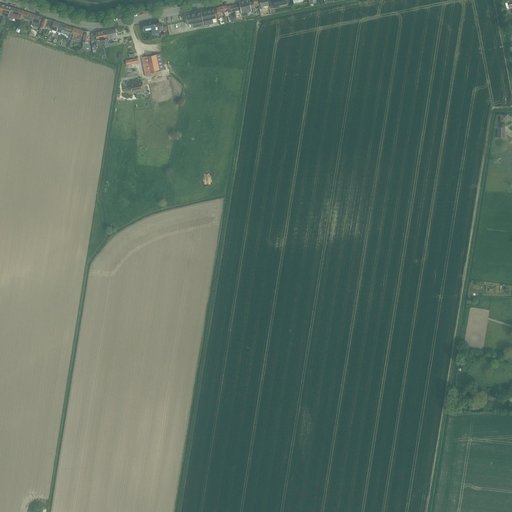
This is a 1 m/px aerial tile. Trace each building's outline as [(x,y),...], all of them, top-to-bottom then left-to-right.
[(251,10),(251,8),(249,2),(248,0),(247,0),(240,2),(243,16),(248,15),(247,11),(251,10)] [(251,8),(255,8),(254,6),(259,5),(257,0),(252,0),(253,1),(249,2),(251,8)] [(259,0),(261,6),(262,10),(269,8),(269,5),(267,0),(259,0)] [(6,6),(3,15),(8,17),(9,16),(12,7),(6,6)] [(12,7),(9,16),(8,19),(12,20),(13,17),(20,20),(21,17),(23,11),(12,7)] [(217,20),(215,9),(201,12),(201,11),(199,12),(187,14),(186,14),(188,25),(194,24),(195,29),(213,25),(212,22),(212,21),(217,20)] [(21,17),(32,21),(34,14),(23,11),(21,17)] [(31,24),(32,24),(38,27),(42,17),(34,14),(32,21),(32,23),(31,24)] [(45,28),(47,29),(49,30),(50,30),(51,27),(52,27),(54,21),(48,19),(45,28)] [(159,24),(158,20),(143,23),(144,29),(151,27),(152,34),(160,32),(160,31),(163,30),(162,24),(159,24)] [(50,30),(50,31),(52,32),(53,32),(52,36),(54,37),(56,33),(56,31),(57,28),(59,24),(59,23),(54,21),(52,27),(51,27),(50,30)] [(54,37),(54,39),(56,39),(57,38),(58,34),(59,32),(61,32),(62,29),(65,30),(67,25),(59,23),(59,24),(57,28),(56,31),(56,33),(54,37)] [(62,29),(61,32),(63,33),(67,34),(70,35),(70,37),(71,38),(72,38),(74,34),(72,33),(74,28),(73,28),(67,25),(65,30),(62,29)] [(74,28),(72,33),(74,34),(72,38),(80,41),(81,41),(84,31),(74,28)] [(116,29),(106,30),(108,40),(108,41),(109,43),(110,46),(110,47),(115,45),(117,45),(117,43),(117,42),(115,42),(114,42),(114,41),(113,40),(113,36),(117,35),(116,29)] [(97,40),(93,41),(93,43),(96,42),(97,45),(104,44),(105,43),(105,41),(108,40),(106,30),(96,32),(96,33),(96,34),(97,40)] [(164,69),(161,53),(141,57),(145,76),(151,75),(150,72),(164,69)] [(131,92),(135,91),(136,92),(140,91),(140,90),(144,89),(142,81),(129,84),(131,92)]
